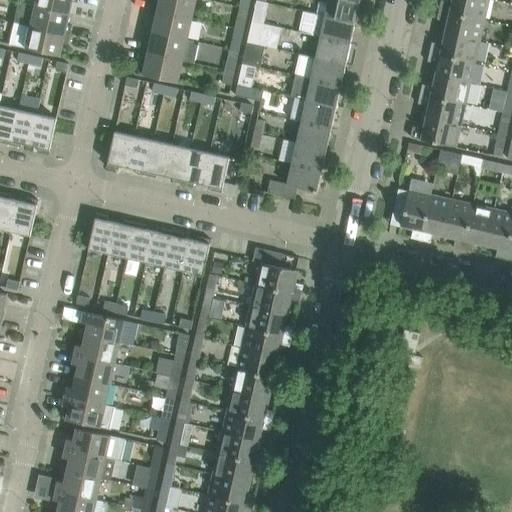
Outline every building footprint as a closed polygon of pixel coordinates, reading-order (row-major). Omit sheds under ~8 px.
[(78,0),(36,0),(35,5),(70,13),(72,1),(78,3),(78,0)] [(195,0),(159,0),(159,1),(153,0),(152,9),(192,18),(195,0)] [(256,0),(252,21),(263,24),(268,3),(264,2),(256,0)] [(355,22),(360,1),(353,0),(321,0),(321,3),(319,2),(316,14),(355,22)] [(484,20),(488,0),(449,0),(450,2),(441,0),(440,0),(439,10),(484,20)] [(14,23),(70,35),(72,26),(67,25),(70,13),(35,5),(19,2),(14,23)] [(155,20),(153,32),(187,40),(192,18),(152,9),(150,19),(155,20)] [(445,21),(443,33),(480,41),(484,20),(439,10),(437,19),(445,21)] [(300,32),(321,37),(350,44),(355,22),(316,14),(304,11),(300,32)] [(238,17),(235,28),(243,30),(246,19),(238,17)] [(252,21),(247,42),(259,45),(263,24),(252,21)] [(14,23),(9,44),(60,56),(63,44),(68,45),(70,35),(14,23)] [(235,28),(233,40),(241,42),(243,30),(235,28)] [(142,52),(182,61),(194,63),(199,42),(187,40),(153,32),(150,43),(144,42),(142,52)] [(475,62),(480,41),(443,33),(440,44),(432,42),(429,52),(475,62)] [(321,37),(316,58),(346,65),(350,44),(321,37)] [(259,67),(264,46),(247,42),(242,64),(257,67),(259,67)] [(16,61),(28,64),(30,55),(18,52),(16,61)] [(177,82),(182,61),(142,52),(140,61),(146,62),(143,74),(177,82)] [(436,63),(433,75),(470,83),(475,62),(429,52),(427,61),(436,63)] [(300,54),(295,75),(311,79),(341,86),(346,65),(316,58),(300,54)] [(43,58),(30,55),(28,64),(41,66),(43,58)] [(228,59),(226,71),(234,72),(236,61),(228,59)] [(55,70),(67,72),(69,65),(69,64),(56,61),(55,70)] [(253,88),(257,67),(242,64),(238,84),(253,88)] [(231,86),(234,72),(226,71),(223,84),(231,86)] [(336,107),(341,86),(311,79),(295,75),(290,96),(306,100),(336,107)] [(422,84),(420,94),(465,104),(470,83),(433,75),(431,86),(422,84)] [(137,88),(139,80),(127,77),(125,85),(137,88)] [(152,92),(164,94),(166,86),(154,83),(152,92)] [(238,84),(235,95),(253,99),(255,88),(253,88),(238,84)] [(179,89),(166,86),(164,94),(177,97),(179,89)] [(188,100),(201,102),(203,94),(190,91),(188,100)] [(503,105),(511,107),(511,104),(511,92),(506,91),(503,105)] [(203,94),(201,102),(214,105),(215,97),(203,94)] [(426,105),(424,117),(461,125),(465,104),(420,94),(418,104),(426,105)] [(306,100),(302,121),(331,128),(336,107),(306,100)] [(253,105),(242,103),(240,110),(251,113),(253,105)] [(19,110),(0,105),(0,138),(0,140),(0,142),(11,145),(19,110)] [(147,107),(143,126),(158,128),(161,110),(147,107)] [(22,143),(31,145),(38,114),(19,110),(11,145),(21,147),(22,143)] [(49,154),(54,132),(54,131),(57,120),(57,118),(38,114),(31,145),(38,147),(37,151),(49,154)] [(410,137),(456,147),(461,125),(424,117),(421,128),(413,126),(410,137)] [(256,119),(253,132),(261,134),(264,121),(256,119)] [(499,119),(496,134),(505,135),(508,121),(499,119)] [(302,121),(297,142),(327,149),(331,128),(302,121)] [(119,165),(127,167),(134,136),(115,131),(112,145),(107,167),(118,169),(119,165)] [(258,148),(261,134),(253,132),(250,146),(258,148)] [(493,148),(502,150),(505,135),(496,134),(493,148)] [(153,140),(134,136),(127,167),(136,169),(135,173),(145,175),(153,140)] [(157,174),(165,176),(172,144),(153,140),(145,175),(156,178),(157,174)] [(297,142),(292,163),(322,170),(327,149),(297,142)] [(421,154),(423,146),(409,143),(407,151),(421,154)] [(191,149),(172,144),(165,176),(173,177),(172,181),(183,184),(191,149)] [(194,182),(203,184),(210,153),(191,149),(183,184),(193,186),(194,182)] [(462,155),(441,150),(439,158),(460,162),(462,155)] [(230,157),(210,153),(203,184),(210,186),(210,190),(222,193),(230,157)] [(483,159),(462,155),(460,162),(481,167),(483,159)] [(504,164),(491,161),(489,169),(502,172),(504,164)] [(270,179),(267,193),(295,199),(297,188),(317,192),(322,170),(292,163),(288,183),(270,179)] [(511,165),(504,164),(502,172),(511,174),(511,165)] [(411,238),(415,239),(420,240),(431,195),(415,191),(409,190),(408,191),(398,189),(394,207),(395,207),(395,206),(404,209),(400,227),(413,230),(411,238)] [(10,194),(0,192),(0,229),(11,232),(18,200),(9,198),(10,194)] [(432,234),(443,236),(452,200),(431,195),(420,240),(430,242),(432,234)] [(11,232),(30,236),(30,235),(33,222),(38,202),(38,200),(26,198),(25,202),(18,200),(11,232)] [(452,200),(443,236),(455,239),(453,247),(463,250),(473,204),(452,200)] [(474,243),(486,246),(494,209),(473,204),(463,250),(472,252),(474,243)] [(511,213),(494,209),(486,246),(497,248),(495,257),(505,259),(511,226),(511,213)] [(96,213),(91,235),(91,236),(88,249),(107,253),(114,222),(107,220),(108,216),(96,213)] [(123,224),(114,222),(107,253),(126,258),(134,222),(124,220),(123,224)] [(145,225),(134,222),(126,258),(146,262),(153,231),(144,229),(145,225)] [(161,232),(153,231),(146,262),(165,266),(173,231),(162,228),(161,232)] [(183,233),(173,231),(165,266),(184,271),(191,239),(182,237),(183,233)] [(198,241),(191,239),(184,271),(203,275),(211,240),(199,237),(198,241)] [(301,294),(303,285),(295,283),(298,271),(280,267),(283,254),(255,247),(253,260),(252,261),(260,263),(255,284),(301,294)] [(216,256),(213,268),(222,270),(225,258),(216,256)] [(209,273),(207,284),(215,286),(217,275),(209,273)] [(19,286),(19,284),(20,282),(8,279),(6,288),(18,290),(19,286)] [(299,304),(301,294),(255,284),(251,305),(288,314),(290,302),(299,304)] [(90,298),(78,295),(76,303),(88,306),(90,298)] [(105,301),(103,309),(115,312),(116,304),(105,301)] [(128,307),(116,304),(115,312),(126,315),(128,307)] [(202,305),(200,316),(208,318),(210,307),(202,305)] [(251,305),(246,326),(291,337),(294,327),(285,325),(288,314),(251,305)] [(142,310),(140,318),(152,321),(154,313),(142,310)] [(88,323),(85,334),(119,342),(124,320),(84,311),(82,321),(88,323)] [(166,315),(154,313),(152,321),(164,323),(166,315)] [(208,318),(200,316),(195,337),(203,339),(206,326),(208,318)] [(190,329),(192,321),(180,318),(178,327),(190,329)] [(289,346),(291,337),(246,326),(241,347),(278,356),(281,344),(289,346)] [(416,351),(418,345),(420,333),(415,331),(404,329),(400,350),(415,353),(416,353),(416,351)] [(181,333),(176,355),(185,356),(189,335),(181,333)] [(76,345),(74,354),(115,363),(119,342),(85,334),(83,346),(76,345)] [(193,346),(190,358),(198,360),(201,348),(193,346)] [(241,347),(236,368),(282,379),(284,369),(276,367),(278,356),(241,347)] [(403,363),(420,367),(423,357),(399,352),(397,362),(403,363)] [(115,363),(74,354),(72,363),(79,365),(76,377),(110,384),(115,363)] [(175,360),(172,376),(180,378),(185,356),(176,355),(175,360)] [(196,372),(198,360),(190,358),(187,370),(196,372)] [(236,368),(232,390),(269,398),(271,386),(280,388),(282,379),(236,368)] [(177,390),(180,378),(172,376),(169,388),(177,390)] [(67,387),(65,396),(105,405),(110,384),(76,377),(73,388),(67,387)] [(183,388),(181,400),(189,402),(191,390),(183,388)] [(266,409),(269,398),(232,390),(227,411),(272,421),(275,411),(266,409)] [(69,407),(66,419),(111,429),(116,408),(105,405),(65,396),(63,405),(69,407)] [(167,397),(162,418),(170,420),(175,399),(167,397)] [(181,400),(176,421),(189,424),(194,403),(189,402),(181,400)] [(227,411),(222,432),(259,440),(262,429),(270,431),(272,421),(227,411)] [(168,432),(170,420),(162,418),(159,430),(168,432)] [(176,421),(171,442),(180,444),(188,446),(193,425),(189,424),(176,421)] [(65,448),(116,460),(121,461),(126,439),(77,428),(74,440),(67,439),(65,448)] [(257,451),(259,440),(222,432),(217,453),(263,463),(265,453),(257,451)] [(177,456),(180,444),(171,442),(169,454),(177,456)] [(67,471),(101,478),(112,481),(116,460),(65,448),(63,457),(70,459),(67,471)] [(217,453),(213,474),(250,482),(252,471),(261,473),(263,463),(217,453)] [(154,456),(151,467),(159,469),(162,457),(154,456)] [(156,481),(159,469),(151,467),(148,479),(156,481)] [(58,481),(56,490),(96,499),(101,478),(67,471),(64,482),(58,481)] [(165,473),(162,484),(170,486),(173,474),(165,473)] [(247,493),(250,482),(213,474),(208,495),(253,505),(256,495),(247,493)] [(167,498),(170,486),(162,484),(159,496),(167,498)] [(56,490),(54,499),(60,501),(57,511),(93,511),(96,499),(56,490)] [(124,506),(141,510),(150,511),(152,500),(144,498),(134,495),(133,500),(125,498),(124,506)] [(208,495),(204,511),(251,511),(253,505),(208,495)]
